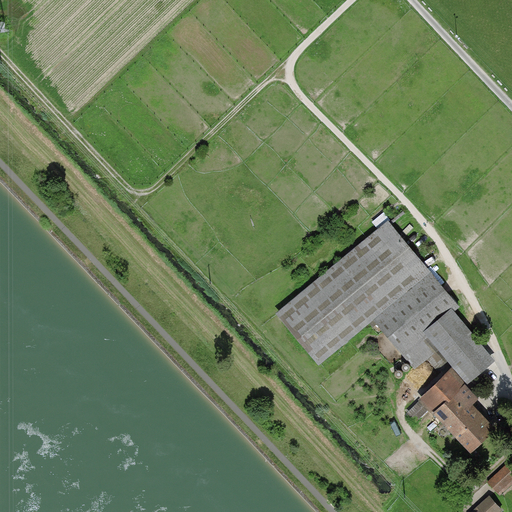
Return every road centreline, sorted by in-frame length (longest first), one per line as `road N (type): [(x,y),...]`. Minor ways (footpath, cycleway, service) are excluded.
road 1 (track): [(511,384),(438,240),(293,86),(291,55),(352,0)]
road 2 (track): [(0,51),(127,187),(142,192),(291,55)]
road 3 (track): [(411,0),(511,106)]
